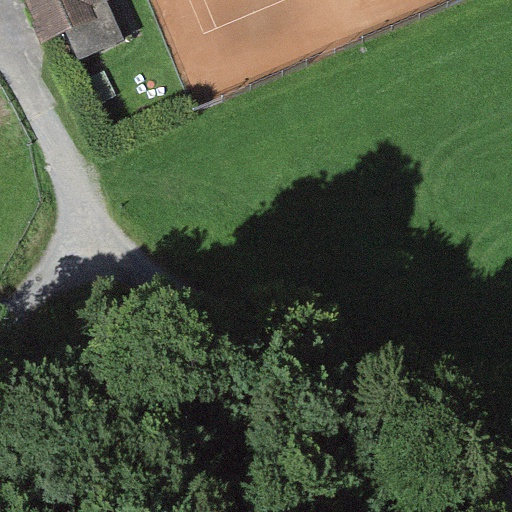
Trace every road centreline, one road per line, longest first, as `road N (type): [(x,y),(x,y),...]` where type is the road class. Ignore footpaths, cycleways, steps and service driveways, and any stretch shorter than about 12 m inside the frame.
road 1 (track): [(376,511),(312,391),(88,246)]
road 2 (track): [(0,330),(88,246),(55,138),(0,47)]
